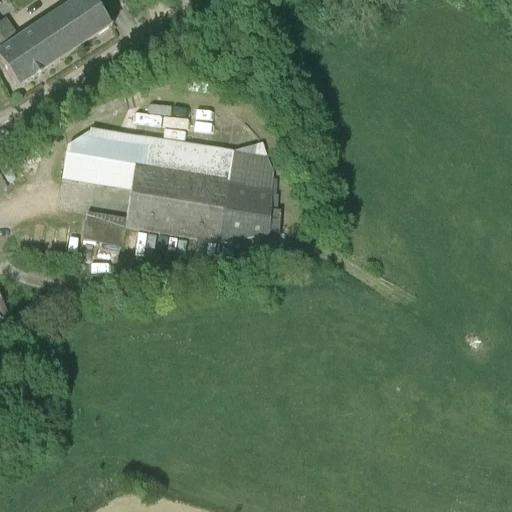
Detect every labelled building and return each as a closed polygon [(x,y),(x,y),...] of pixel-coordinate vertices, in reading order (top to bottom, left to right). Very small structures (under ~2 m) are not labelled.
[(91,0),(82,0),(0,55),(0,61),(18,90),(111,29),(91,0)] [(0,46),(10,40),(0,25),(0,46)] [(262,146),(235,153),(149,140),(145,168),(134,166),(138,144),(114,140),(112,150),(106,189),(132,194),(127,232),(222,245),(222,246),(270,238),(273,173),(262,146)] [(63,182),(81,185),(86,160),(77,159),(78,150),(68,149),(67,157),(63,182)] [(125,241),(125,226),(86,226),(86,241),(125,241)]
